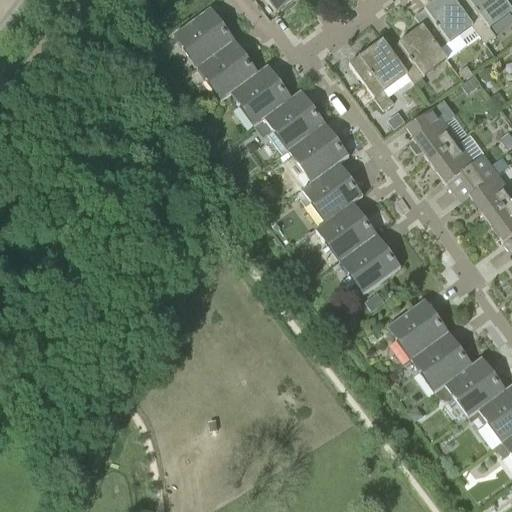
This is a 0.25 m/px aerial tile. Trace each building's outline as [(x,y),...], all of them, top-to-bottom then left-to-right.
[(264,0),(277,17),(299,0),(264,0)] [(441,0),(414,21),(421,30),(438,55),(459,39),(465,49),(478,39),(484,47),(454,6),(453,6),(448,0),(441,0)] [(499,0),(462,0),(454,6),(484,47),(495,39),(489,32),(511,16),(504,6),(499,0)] [(172,40),(196,73),(232,45),(208,13),(172,40)] [(388,55),(405,78),(417,94),(425,87),(421,81),(445,64),(438,55),(421,30),(388,55)] [(220,106),(230,99),(256,78),(232,45),(196,73),(220,106)] [(405,78),(388,55),(381,45),(348,69),(382,115),(393,108),(383,95),(405,78)] [(253,131),(263,124),(289,104),(266,71),(256,78),(230,99),(253,131)] [(286,156),(323,129),(299,97),(289,104),(263,124),(270,135),(266,138),(282,159),(286,156)] [(420,157),(427,166),(456,145),(443,128),(453,120),(454,120),(443,104),(419,122),(404,134),(411,143),(413,146),(409,150),(416,159),(420,157)] [(286,156),(310,189),(337,169),(347,162),(323,129),(286,156)] [(460,177),(467,186),(490,170),(483,161),(473,168),(456,145),(427,166),(444,189),(460,177)] [(301,196),(324,228),(351,208),(361,201),(337,169),(310,189),(301,196)] [(468,200),(485,223),(511,203),(511,200),(490,170),(467,186),(474,195),(468,200)] [(511,239),(511,203),(485,223),(502,247),(511,239)] [(315,236),(338,268),(375,240),(351,208),(324,228),(315,236)] [(375,240),(338,268),(362,300),(399,273),(375,240)] [(386,332),(410,364),(447,337),(423,305),(386,332)] [(434,397),(435,397),(471,370),(447,337),(410,364),(434,397)] [(471,370),(435,397),(440,403),(448,405),(452,402),(467,423),(477,416),(509,392),(497,376),(492,378),(481,362),(471,370)] [(477,416),(500,448),(511,438),(511,389),(509,392),(477,416)] [(511,438),(500,448),(511,464),(511,438)]
